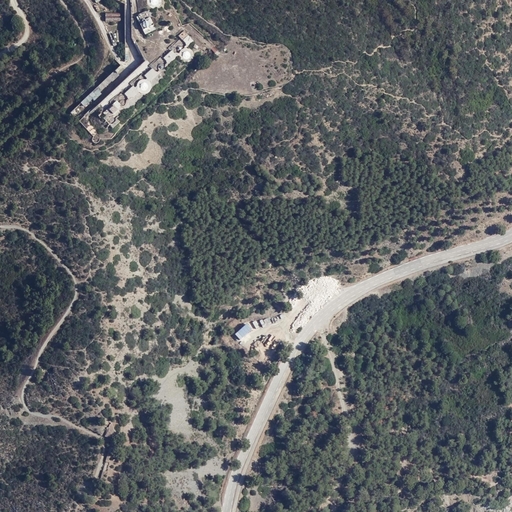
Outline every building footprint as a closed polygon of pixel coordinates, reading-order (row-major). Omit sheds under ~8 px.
[(145,35),(156,30),(150,17),(153,16),(150,10),(136,17),(145,35)] [(106,13),(106,22),(121,21),(121,12),(106,13)] [(188,47),(194,42),(184,30),(178,35),(188,47)] [(172,50),(163,59),(169,65),(178,56),(172,50)] [(103,94),(101,91),(120,76),(118,73),(123,69),(121,67),(80,102),(84,107),(94,99),(95,100),(103,94)] [(129,101),(141,90),(145,94),(153,87),(149,83),(158,75),(153,69),(144,77),(146,79),(135,88),(133,87),(124,95),(129,101)] [(101,105),(105,109),(128,85),(124,81),(101,105)] [(114,129),(120,123),(113,116),(122,108),(116,102),(101,115),(114,129)]
